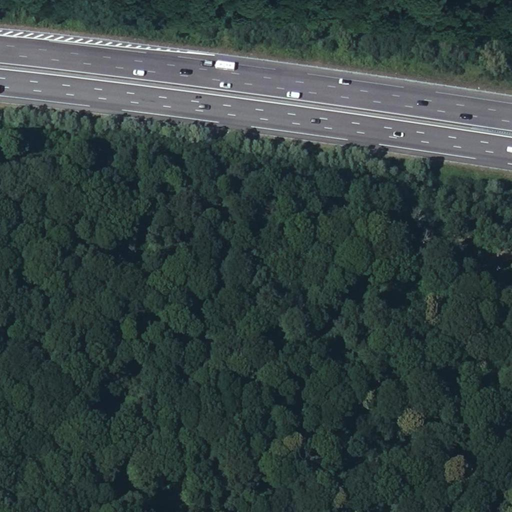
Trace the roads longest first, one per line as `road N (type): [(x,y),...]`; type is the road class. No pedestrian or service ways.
road 1 (motorway): [(0,83),(511,152)]
road 2 (motorway): [(511,118),(0,50)]
